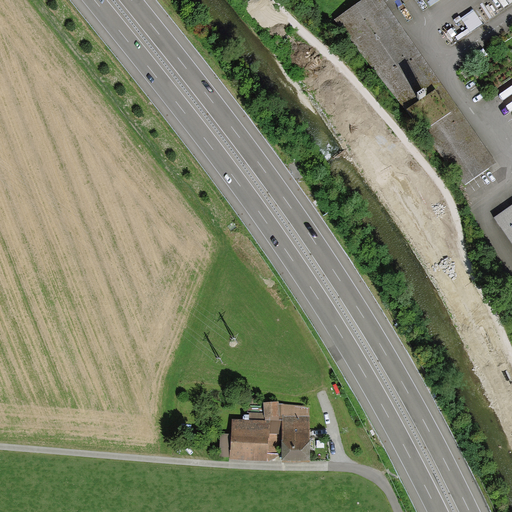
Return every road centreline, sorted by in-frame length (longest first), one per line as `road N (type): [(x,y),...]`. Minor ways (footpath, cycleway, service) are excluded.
road 1 (motorway): [(93,0),(282,245),(437,511)]
road 2 (motorway): [(472,511),(302,218),(133,0)]
road 3 (track): [(511,348),(467,263),(439,179),(275,0)]
road 4 (residential): [(395,511),(378,478),(356,468),(0,446)]
